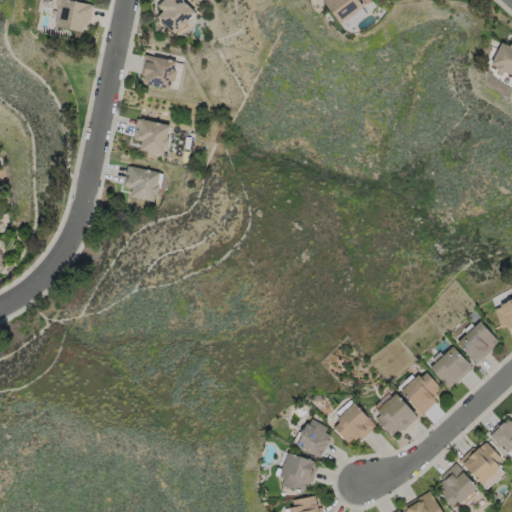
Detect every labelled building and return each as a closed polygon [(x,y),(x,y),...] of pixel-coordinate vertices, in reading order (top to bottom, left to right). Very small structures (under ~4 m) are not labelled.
[(54,26),(59,0),(69,0),(92,5),(87,33),(54,26)] [(182,0),(195,13),(174,34),(157,16),(162,11),(157,6),(162,0),(182,0)] [(358,0),(364,7),(340,25),(321,0),(358,0)] [(500,42),(510,46),(511,40),(511,74),(490,66),(500,42)] [(178,58),(172,88),(140,82),(145,60),(152,62),(154,54),(178,58)] [(164,154),(139,149),(141,140),(134,138),(138,118),(169,124),(164,154)] [(131,188),(123,186),(129,164),(161,173),(154,202),(129,195),(131,188)] [(494,306),(511,300),(511,328),(502,332),(494,306)] [(498,344),(475,365),(455,344),(478,322),(498,344)] [(429,369),(451,347),(472,368),(450,390),(429,369)] [(421,371),(443,393),(421,415),(399,393),(421,371)] [(393,439),(372,416),(395,395),(416,417),(393,439)] [(374,430),(347,446),(331,419),(358,404),(374,430)] [(489,435),(511,414),(511,415),(511,451),(508,455),(489,435)] [(319,457),(293,444),(307,417),(333,430),(319,457)] [(480,484),(460,462),(484,440),(504,462),(480,484)] [(303,484),(302,490),(276,483),(284,452),(316,461),(309,486),(303,484)] [(432,487),(455,464),(477,486),(454,509),(432,487)] [(405,511),(403,506),(433,494),(440,511),(405,511)] [(293,499),(320,496),(321,511),(287,511),(287,508),(293,507),(293,499)]
